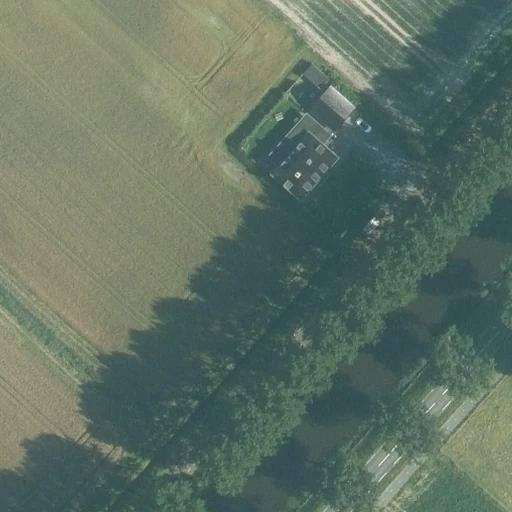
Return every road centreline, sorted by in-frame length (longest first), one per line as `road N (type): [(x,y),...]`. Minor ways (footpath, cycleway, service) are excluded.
road 1 (tertiary): [(149,511),(511,105)]
road 2 (secondary): [(341,511),(511,321)]
